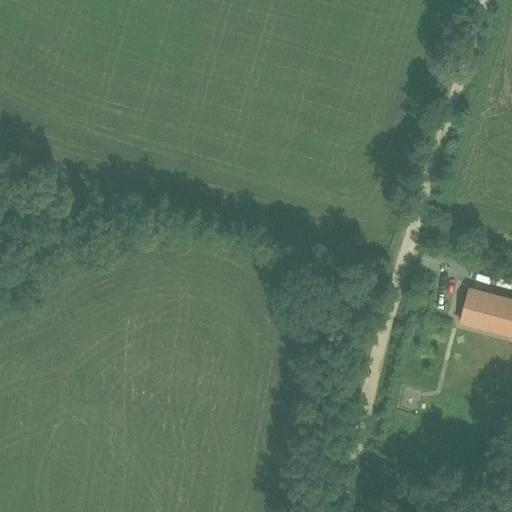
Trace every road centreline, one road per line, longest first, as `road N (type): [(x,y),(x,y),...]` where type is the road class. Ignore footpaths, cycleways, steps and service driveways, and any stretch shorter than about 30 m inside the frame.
road 1 (track): [(416,218),(346,511)]
road 2 (track): [(484,0),(416,218)]
